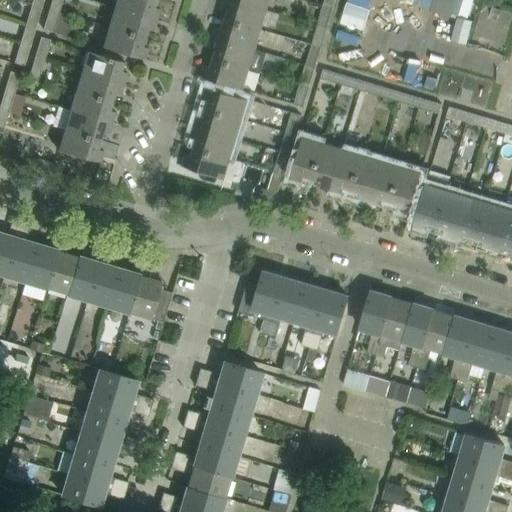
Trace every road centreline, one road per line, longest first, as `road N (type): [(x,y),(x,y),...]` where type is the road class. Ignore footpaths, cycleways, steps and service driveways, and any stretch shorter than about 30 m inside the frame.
road 1 (unclassified): [(136,511),(226,225)]
road 2 (residential): [(511,299),(275,225),(226,225)]
road 3 (unclassified): [(129,226),(196,0)]
road 4 (residential): [(129,226),(0,188)]
